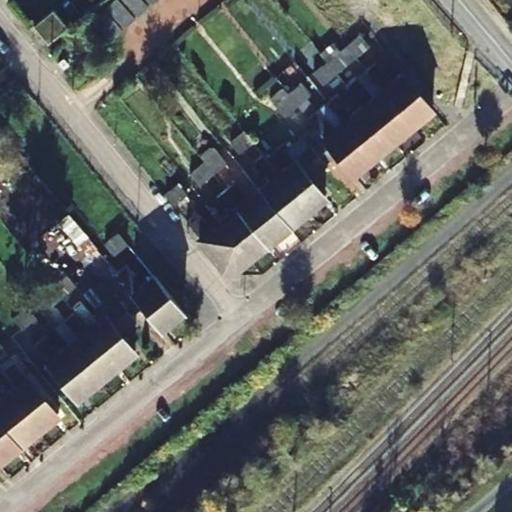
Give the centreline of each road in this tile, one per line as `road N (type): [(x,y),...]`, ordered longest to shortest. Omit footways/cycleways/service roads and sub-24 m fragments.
road 1 (residential): [(0,21),(242,323)]
road 2 (unclassified): [(242,323),(511,100)]
road 3 (unclassified): [(20,511),(242,323)]
